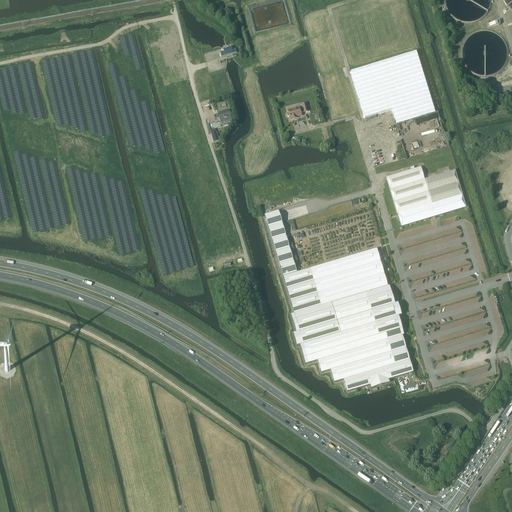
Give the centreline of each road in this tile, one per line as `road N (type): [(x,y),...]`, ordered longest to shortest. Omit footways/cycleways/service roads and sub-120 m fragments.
road 1 (trunk): [(434,505),(138,306),(0,263)]
road 2 (trunk): [(0,275),(78,296),(164,337),(415,511)]
road 3 (track): [(356,511),(98,338),(0,303)]
road 4 (track): [(0,63),(99,44),(134,24),(177,23)]
road 5 (primary): [(511,412),(444,511)]
